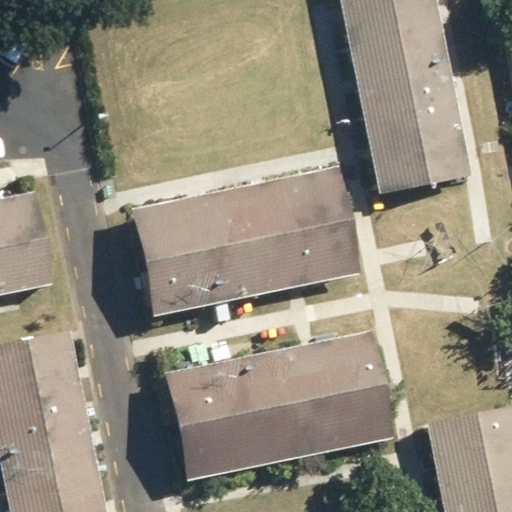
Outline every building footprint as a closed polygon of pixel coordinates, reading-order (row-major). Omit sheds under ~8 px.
[(425,0),(332,0),(373,196),(462,178),(425,0)] [(327,167),(122,209),(145,318),(350,275),(327,167)] [(25,194),(0,198),(0,293),(43,285),(25,194)] [(361,328),(156,371),(178,479),(384,437),(361,328)] [(96,511),(58,329),(0,341),(0,499),(2,511),(96,511)] [(511,511),(511,416),(509,402),(419,420),(438,511),(511,511)]
